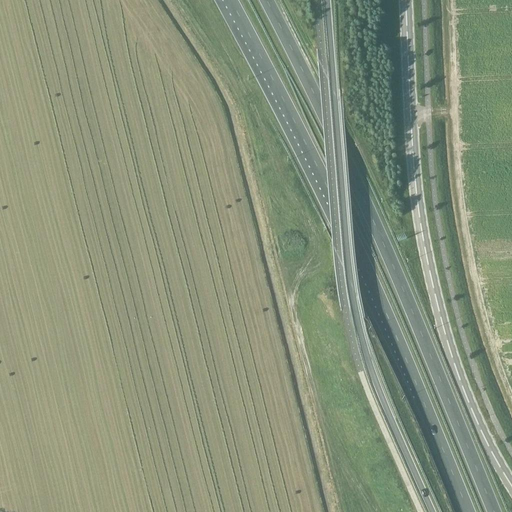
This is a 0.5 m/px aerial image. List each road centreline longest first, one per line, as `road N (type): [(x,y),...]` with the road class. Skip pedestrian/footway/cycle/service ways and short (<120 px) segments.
road 1 (trunk): [(230,0),(354,243),(468,511)]
road 2 (trunk): [(493,511),(350,170),(265,0)]
road 3 (trunk): [(327,0),(356,316),(375,382),(432,511)]
road 4 (tertiary): [(511,486),(461,386),(426,258),(413,173),(405,0)]
